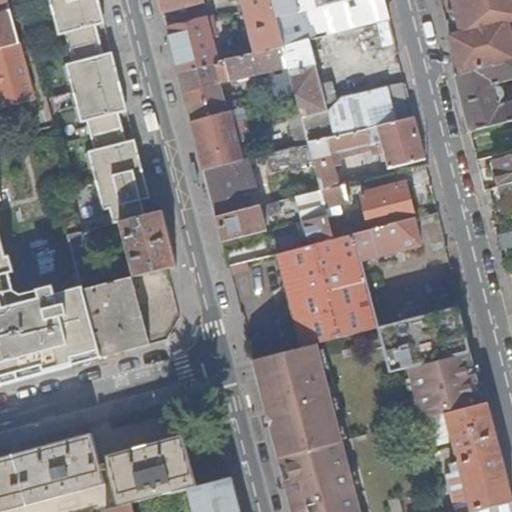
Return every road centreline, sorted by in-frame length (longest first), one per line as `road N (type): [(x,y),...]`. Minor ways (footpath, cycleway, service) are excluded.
road 1 (residential): [(409,0),(511,397)]
road 2 (residential): [(223,358),(130,0)]
road 3 (residential): [(0,414),(223,358)]
road 4 (residential): [(264,511),(223,358)]
